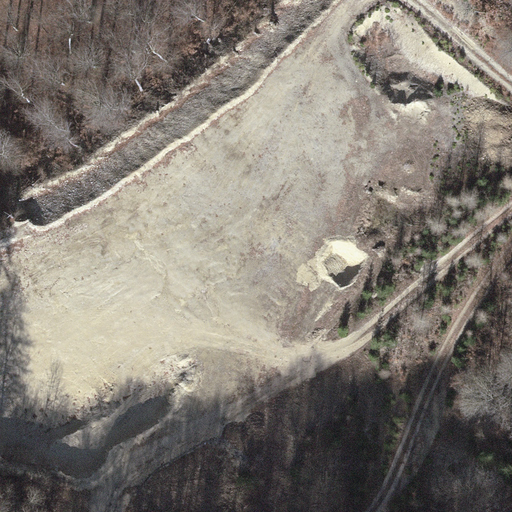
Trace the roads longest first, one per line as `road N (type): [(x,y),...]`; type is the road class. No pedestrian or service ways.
road 1 (track): [(511,210),(468,235),(277,395),(105,495),(107,511)]
road 2 (track): [(368,511),(394,482),(412,421),(476,297),(511,253)]
